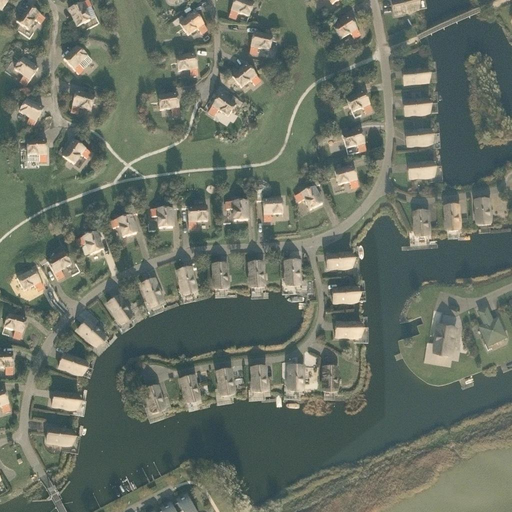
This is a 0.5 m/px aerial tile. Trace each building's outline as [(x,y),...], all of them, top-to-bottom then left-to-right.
[(0,0),(0,10),(2,12),(10,0),(14,3),(15,0),(0,0)] [(249,19),(254,5),(250,4),(251,0),(247,0),(247,3),(240,1),(238,0),(235,0),(229,19),(236,21),(238,15),(249,19)] [(395,17),(420,12),(416,0),(411,0),(392,4),(395,17)] [(77,29),(90,22),(85,12),(91,9),(87,2),(69,12),(74,22),(68,25),(74,36),(79,33),(77,29)] [(28,31),(34,22),(40,26),(44,20),(27,8),(21,17),(15,14),(8,24),(14,28),(16,23),(28,31)] [(182,16),(172,24),(176,29),(180,26),(188,37),(197,31),(201,36),(207,32),(195,15),(186,22),(182,16)] [(340,41),(350,35),(354,41),(360,37),(349,19),(339,25),(336,20),(326,26),(329,32),(333,29),(340,41)] [(269,53),(272,39),(277,40),(278,34),(266,31),(265,37),(253,35),(249,55),(257,57),(258,50),(269,53)] [(92,63),(77,48),(81,45),(76,40),(68,49),(72,54),(64,62),(78,76),(92,63)] [(18,57),(22,60),(14,71),(24,78),(20,84),(26,88),(38,71),(28,64),(32,59),(22,52),(18,57)] [(171,60),(176,59),(178,73),(190,71),(191,78),(198,77),(195,56),(183,58),(182,52),(170,54),(171,60)] [(234,69),(224,77),(228,82),(232,79),(241,90),(250,82),(254,87),(260,83),(247,67),(238,74),(234,69)] [(430,85),(429,72),(404,74),(405,87),(430,85)] [(99,100),(101,94),(89,91),(87,97),(76,94),(71,114),(78,116),(80,109),(91,112),(94,99),(99,100)] [(165,97),(165,91),(152,93),(153,99),(158,98),(160,112),(171,111),(172,118),(179,117),(177,96),(165,97)] [(350,93),(337,98),(340,104),(346,101),(352,114),(362,109),(365,116),(372,113),(363,94),(353,98),(350,93)] [(27,126),(33,129),(43,111),(33,105),(36,100),(25,94),(22,99),(26,102),(20,114),(30,120),(27,126)] [(215,118),(219,112),(228,118),(236,107),(240,109),(243,104),(233,97),(230,103),(220,96),(209,114),(215,118)] [(406,118),(431,116),(430,103),(405,104),(406,118)] [(346,150),(357,147),(359,154),(366,152),(361,132),(349,135),(348,129),(336,132),(337,138),(342,137),(346,150)] [(408,148),(433,147),(432,133),(407,135),(408,148)] [(34,137),(22,137),(22,143),(27,143),(27,157),(28,164),(39,164),(46,163),(46,143),(34,143),(34,137)] [(60,162),(63,158),(74,166),(81,157),(86,161),(90,155),(73,143),(67,152),(62,149),(55,159),(60,162)] [(340,165),(328,168),(330,174),(335,173),(338,187),(349,184),(351,190),(358,188),(353,168),(342,171),(340,165)] [(409,168),(410,181),(435,179),(434,166),(409,168)] [(315,177),(310,180),(314,189),(319,186),(315,177)] [(295,198),(299,205),(305,202),(310,212),(322,206),(314,189),(295,198)] [(257,203),(263,203),(264,223),(271,223),(271,216),(282,216),(282,202),(270,202),(270,197),(257,197),(257,203)] [(182,210),(188,210),(189,231),(196,230),(196,223),(207,223),(207,209),(195,210),(195,204),(187,204),(187,200),(182,200),(182,210)] [(490,202),(476,202),(478,228),(491,227),(490,202)] [(226,204),(227,212),(233,211),(234,223),(248,222),(247,203),(226,204)] [(159,230),(173,230),(172,211),(178,210),(178,204),(171,204),(171,211),(151,212),(152,219),(158,219),(159,230)] [(131,217),(111,223),(114,230),(120,228),(123,239),(137,235),(131,217),(137,215),(134,206),(128,207),(131,217)] [(447,234),(461,233),(459,207),(446,208),(447,234)] [(428,213),(415,214),(417,240),(430,238),(428,213)] [(96,234),(77,242),(80,249),(86,246),(90,257),(103,252),(96,234),(102,232),(98,222),(92,224),(96,234)] [(58,282),(64,278),(61,272),(71,266),(64,254),(48,264),(44,257),(38,261),(42,267),(48,264),(58,282)] [(352,270),(351,257),(326,258),(327,271),(352,270)] [(44,290),(43,288),(34,272),(39,269),(35,262),(30,265),(33,272),(17,281),(24,293),(34,287),(37,293),(44,290)] [(285,263),(286,289),(300,288),(299,263),(285,263)] [(250,290),(264,289),(263,264),(249,265),(250,290)] [(213,267),(214,292),(228,291),(226,266),(213,267)] [(177,273),(183,297),(196,294),(190,270),(177,273)] [(141,286),(151,310),(163,305),(154,281),(141,286)] [(332,292),(333,305),(358,304),(357,291),(332,292)] [(121,327),(132,319),(118,298),(107,306),(121,327)] [(20,341),(27,322),(15,318),(17,312),(10,310),(9,315),(4,329),(15,332),(13,339),(20,341)] [(496,342),(497,344),(507,340),(498,321),(492,324),(486,310),(477,314),(483,328),(480,329),(486,343),(487,346),(496,342)] [(97,349),(106,340),(87,322),(78,332),(97,349)] [(360,340),(360,326),(335,326),(335,339),(360,340)] [(429,345),(426,363),(450,367),(456,331),(440,328),(437,347),(429,345)] [(0,369),(5,369),(5,376),(13,376),(13,355),(0,356),(0,350),(0,349),(0,369)] [(59,370),(82,378),(87,365),(63,357),(59,370)] [(289,368),(289,393),(302,394),(303,369),(289,368)] [(266,394),(265,369),(252,370),(253,395),(266,394)] [(323,394),(336,395),(337,369),(324,369),(323,394)] [(230,372),(217,374),(221,399),(234,397),(230,372)] [(187,406),(199,403),(193,378),(181,382),(187,406)] [(157,388),(144,392),(152,416),(165,412),(157,388)] [(0,407),(1,408),(3,414),(10,412),(4,392),(0,393),(0,407)] [(52,408),(77,412),(79,399),(54,395),(52,408)] [(73,435),(48,431),(46,444),(71,448),(73,435)] [(182,509),(180,510),(181,511),(193,511),(187,498),(179,503),(182,509)]
